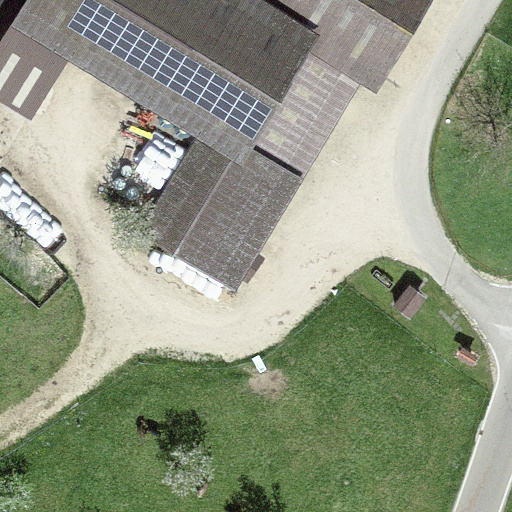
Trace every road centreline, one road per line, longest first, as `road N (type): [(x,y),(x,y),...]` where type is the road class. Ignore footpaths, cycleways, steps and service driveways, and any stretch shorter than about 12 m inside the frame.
road 1 (track): [(475,0),(441,59),(400,170),(409,224),(441,272),(511,337)]
road 2 (tertiary): [(469,511),(511,384)]
